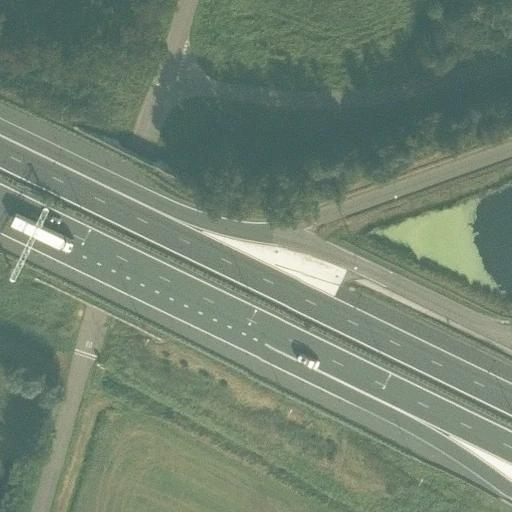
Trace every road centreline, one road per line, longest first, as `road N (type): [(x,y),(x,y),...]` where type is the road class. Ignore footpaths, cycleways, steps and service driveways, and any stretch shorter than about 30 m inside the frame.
road 1 (motorway): [(0,199),(419,402)]
road 2 (unclassified): [(39,511),(164,73)]
road 3 (motorway): [(511,400),(141,220)]
road 4 (unclassified): [(511,61),(366,98),(258,95),(164,73)]
road 5 (motorway): [(141,220),(0,151)]
road 6 (motorway): [(419,402),(511,482)]
